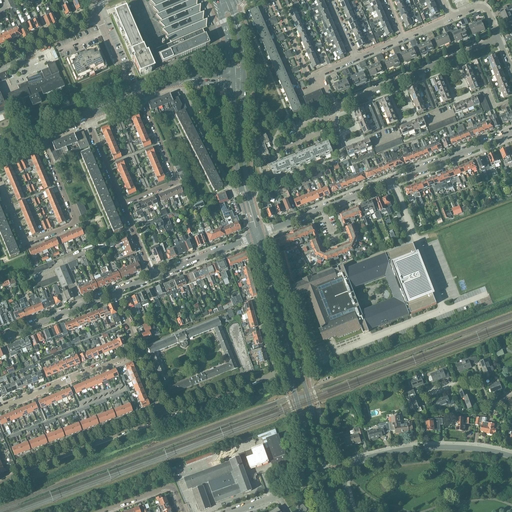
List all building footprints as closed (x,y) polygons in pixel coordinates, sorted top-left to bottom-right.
[(70,13),(71,12),(65,0),(63,0),(65,6),(62,7),(64,13),(65,12),(66,15),(67,16),(69,15),(69,14),(70,13)] [(80,0),(72,0),(74,5),(76,9),(77,10),(78,10),(79,10),(81,9),(82,8),(81,4),(82,4),(80,0)] [(150,0),(150,1),(155,5),(155,6),(153,8),(158,13),(156,16),(161,20),(159,23),(164,27),(165,28),(163,30),(162,30),(167,35),(168,35),(166,38),(165,38),(171,42),(171,43),(156,49),(152,51),(155,57),(158,56),(162,65),(209,45),(203,29),(207,28),(206,27),(207,20),(206,20),(203,20),(204,13),(203,13),(200,13),(200,12),(200,5),(197,5),(197,0),(150,0)] [(310,7),(308,8),(309,11),(313,9),(325,4),(324,2),(324,1),(325,0),(324,0),(315,0),(316,1),(317,4),(310,7)] [(347,1),(341,4),(343,9),(349,7),(355,4),(354,2),(354,1),(348,4),(347,1)] [(373,6),(368,8),(369,11),(381,6),(378,1),(372,3),(373,6)] [(400,11),(411,6),(410,4),(407,5),(406,2),(397,6),(400,11)] [(424,14),(428,12),(430,11),(437,8),(435,3),(428,6),(429,9),(426,10),(426,9),(420,12),(421,15),(422,15),(424,14)] [(325,4),(313,9),(314,12),(317,10),(318,13),(327,10),(325,4)] [(349,7),(343,9),(345,15),(352,12),(351,9),(356,7),(355,4),(349,7)] [(511,5),(504,9),(505,12),(501,13),(502,17),(503,17),(506,23),(507,24),(508,24),(507,23),(511,20),(511,15),(511,14),(511,15),(509,11),(511,10),(511,5)] [(381,6),(369,11),(370,14),(373,13),(373,12),(376,11),(377,14),(383,12),(381,6)] [(402,17),(408,14),(407,11),(412,9),(411,6),(400,11),(402,17)] [(126,8),(115,13),(118,19),(121,26),(123,33),(126,39),(129,46),(132,52),(134,58),(132,58),(131,56),(131,57),(133,60),(134,60),(135,63),(134,64),(140,78),(155,71),(154,68),(152,64),(154,63),(148,49),(147,50),(146,50),(148,53),(148,54),(147,53),(146,54),(143,48),(140,41),(137,34),(134,28),(132,21),(129,15),(126,8)] [(265,25),(262,16),(258,8),(249,11),(251,14),(252,17),(254,22),(255,22),(256,25),(255,26),(257,28),(265,25)] [(437,8),(430,11),(428,12),(428,14),(430,19),(431,20),(437,18),(436,15),(439,14),(440,14),(440,13),(440,11),(439,10),(438,11),(437,8)] [(298,9),(289,12),(292,18),(304,13),(303,11),(303,10),(300,12),(298,9)] [(49,10),(47,11),(49,15),(53,25),(54,25),(55,25),(56,24),(57,23),(53,14),(51,14),(49,10)] [(320,16),(317,17),(318,20),(330,15),(327,10),(318,13),(320,16)] [(46,16),(44,18),(48,27),(50,27),(52,26),(53,25),(49,15),(47,11),(45,12),(46,16)] [(352,12),(345,15),(348,20),(357,16),(356,14),(354,11),(352,12)] [(374,19),(373,19),(374,22),(385,17),(383,12),(377,14),(378,17),(376,18),(374,19)] [(304,13),(292,18),(294,23),(300,21),(299,18),(302,17),(305,16),(305,15),(304,15),(304,13)] [(404,22),(413,19),(416,17),(415,15),(412,16),(410,13),(408,14),(402,17),(404,22)] [(330,15),(318,20),(319,23),(322,22),(323,24),(332,21),(330,15)] [(357,16),(348,20),(350,26),(357,23),(355,20),(361,18),(360,16),(360,15),(357,16)] [(26,17),(23,19),(24,22),(25,22),(29,32),(35,29),(31,19),(29,16),(26,17)] [(37,17),(31,19),(35,29),(41,27),(38,19),(37,17)] [(385,17),(374,22),(375,25),(378,24),(378,23),(381,22),(382,25),(388,23),(386,17),(385,17)] [(413,19),(404,22),(407,28),(413,25),(412,23),(414,22),(413,19)] [(300,21),(294,23),(297,29),(303,26),(308,24),(308,22),(307,21),(304,22),(303,20),(300,21)] [(324,27),(321,28),(322,31),(334,26),(332,21),(323,24),(324,27)] [(475,24),(479,33),(485,30),(481,22),(475,24)] [(357,23),(350,26),(353,31),(365,26),(363,23),(358,26),(357,23)] [(381,29),(377,31),(378,33),(390,28),(388,23),(382,25),(383,28),(381,29)] [(303,26),(297,29),(299,35),(308,31),(307,28),(310,27),(309,24),(308,24),(303,26)] [(479,33),(475,24),(469,27),(473,35),(474,35),(474,36),(475,36),(478,35),(479,34),(479,33)] [(16,25),(11,27),(16,38),(17,37),(18,38),(19,37),(20,36),(21,35),(18,28),(17,26),(16,25)] [(23,30),(21,25),(20,25),(19,26),(24,38),(28,36),(25,29),(23,30)] [(273,41),(269,33),(265,25),(257,28),(258,31),(260,34),(259,34),(261,39),(262,39),(264,42),(263,42),(264,45),(273,41)] [(456,43),(462,40),(459,32),(453,34),(449,25),(446,26),(450,35),(453,34),(453,35),(452,35),(453,37),(454,37),(456,43)] [(334,26),(322,31),(324,34),(327,33),(328,35),(330,34),(337,32),(334,26)] [(365,26),(353,31),(355,37),(362,34),(364,33),(363,30),(365,29),(366,29),(365,26)] [(446,26),(444,27),(447,35),(441,37),(445,45),(451,43),(448,38),(451,37),(450,35),(446,26)] [(10,29),(7,30),(11,40),(12,40),(14,39),(14,38),(16,38),(11,27),(10,28),(10,29)] [(378,33),(374,35),(377,41),(380,39),(379,37),(380,37),(381,35),(386,33),(387,37),(393,34),(390,28),(378,33)] [(6,29),(1,32),(2,34),(6,42),(7,42),(9,42),(9,41),(11,40),(7,30),(6,29)] [(459,32),(462,40),(468,37),(465,29),(459,32)] [(308,31),(299,35),(301,40),(313,35),(313,34),(312,32),(309,34),(308,31)] [(332,37),(326,39),(326,41),(327,42),(339,37),(337,32),(330,34),(332,37)] [(362,34),(355,37),(357,42),(369,37),(368,34),(363,37),(362,34)] [(313,35),(301,40),(304,46),(310,43),(312,42),(311,39),(314,38),(314,37),(313,35)] [(369,37),(357,42),(360,48),(362,47),(363,46),(366,45),(368,44),(367,42),(370,41),(374,39),(373,36),(369,37)] [(339,37),(327,42),(328,45),(332,44),(333,46),(335,45),(341,43),(339,37)] [(445,45),(441,37),(435,40),(438,48),(445,45)] [(428,53),(424,43),(418,46),(418,45),(415,40),(413,41),(417,52),(420,51),(422,55),(423,55),(424,56),(428,54),(428,53)] [(266,51),(268,54),(269,56),(271,59),(270,59),(271,62),(280,58),(273,41),(264,45),(265,48),(266,47),(267,51),(266,51)] [(413,41),(410,42),(413,49),(407,51),(411,60),(417,57),(415,53),(417,52),(413,41)] [(428,53),(434,50),(430,41),(424,43),(428,53)] [(310,43),(304,46),(306,51),(318,46),(317,43),(316,44),(314,45),(312,42),(310,43)] [(336,48),(331,50),(332,53),(335,52),(344,48),(341,43),(335,45),(336,48)] [(85,51),(84,51),(83,51),(81,52),(80,52),(79,53),(79,54),(67,59),(71,69),(71,70),(73,69),(75,72),(73,73),(76,81),(83,78),(82,76),(85,74),(87,77),(86,76),(96,71),(97,73),(97,72),(96,70),(99,69),(100,71),(107,68),(103,60),(102,60),(100,57),(102,56),(100,57),(99,54),(100,53),(97,46),(88,50),(89,51),(86,52),(85,51)] [(318,46),(306,51),(308,57),(315,54),(317,53),(316,50),(319,49),(318,46)] [(411,60),(407,51),(401,54),(398,47),(396,48),(400,59),(403,58),(405,62),(406,62),(406,63),(407,63),(411,62),(411,61),(411,60)] [(344,48),(335,52),(338,57),(339,57),(340,60),(345,58),(343,55),(346,54),(344,48)] [(390,59),(394,67),(394,68),(395,68),(399,67),(399,66),(399,65),(400,64),(398,60),(400,59),(396,48),(393,49),(395,55),(396,55),(396,56),(390,59)] [(315,54),(308,57),(311,62),(319,58),(321,58),(323,57),(321,54),(318,56),(317,53),(315,54)] [(394,67),(390,59),(385,61),(382,54),(379,55),(381,61),(383,65),(385,64),(388,70),(394,67)] [(487,63),(488,65),(490,64),(498,61),(496,55),(488,58),(489,62),(487,63)] [(274,68),(275,70),(276,73),(277,73),(278,76),(277,76),(279,79),(287,75),(280,58),(271,62),(272,65),(273,64),(275,68),(274,68)] [(319,58),(311,62),(313,68),(322,64),(321,61),(319,58)] [(493,70),(501,67),(498,61),(490,64),(493,70)] [(9,104),(30,96),(30,97),(30,98),(33,106),(42,103),(38,94),(43,92),(44,95),(65,86),(62,79),(61,79),(59,73),(55,62),(47,65),(48,68),(41,71),(43,74),(40,75),(40,74),(27,79),(28,82),(18,86),(19,89),(7,94),(8,97),(7,97),(9,104)] [(377,74),(383,72),(380,63),(373,66),(377,74)] [(465,74),(473,71),(470,65),(463,68),(465,74)] [(377,74),(373,66),(367,68),(371,77),(377,74)] [(495,76),(503,73),(501,67),(493,70),(495,76)] [(361,84),(357,75),(352,77),(351,74),(350,74),(348,68),(345,70),(347,75),(351,84),(353,83),(355,86),(355,85),(356,86),(357,86),(361,84)] [(467,80),(475,77),(473,71),(465,74),(467,80)] [(6,72),(0,73),(0,82),(9,79),(7,75),(6,72)] [(361,84),(366,83),(366,82),(366,81),(367,81),(363,72),(357,75),(361,84)] [(497,82),(505,78),(503,73),(495,76),(497,82)] [(281,85),(282,87),(283,90),(284,90),(285,93),(286,96),(295,92),(287,75),(279,79),(280,81),(282,84),(281,85)] [(436,86),(437,86),(445,83),(442,77),(438,78),(438,77),(432,79),(435,86),(436,86)] [(469,86),(477,83),(475,77),(467,80),(469,86)] [(500,87),(507,84),(505,78),(497,82),(500,87)] [(340,82),(344,90),(350,88),(346,79),(340,82)] [(338,93),(344,90),(340,82),(334,85),(338,93)] [(445,83),(437,86),(436,86),(438,92),(439,91),(447,88),(445,83)] [(477,83),(469,86),(472,92),(480,89),(477,83)] [(502,93),(510,90),(507,84),(500,87),(502,93)] [(411,95),(411,96),(419,92),(418,89),(419,89),(417,85),(413,87),(414,88),(409,90),(410,92),(409,92),(410,96),(411,95)] [(441,97),(449,94),(447,88),(439,91),(441,97)] [(502,93),(503,97),(502,97),(503,99),(504,99),(511,96),(510,90),(502,93)] [(302,109),(298,101),(295,92),(286,96),(287,98),(288,98),(289,101),(288,102),(291,107),(292,107),(293,110),(292,110),(293,113),(302,109)] [(419,92),(411,96),(413,101),(421,98),(419,92)] [(171,108),(173,112),(175,111),(174,108),(175,107),(171,98),(170,96),(170,94),(164,97),(167,104),(169,103),(171,108)] [(175,115),(179,113),(184,111),(187,109),(180,95),(179,96),(179,95),(178,94),(176,94),(175,94),(173,96),(172,95),(170,96),(171,98),(175,107),(174,108),(175,111),(173,112),(175,116),(175,115)] [(451,100),(449,94),(441,97),(443,102),(442,103),(442,105),(449,103),(449,101),(451,100)] [(158,99),(162,108),(164,107),(166,112),(166,113),(169,112),(170,111),(167,104),(164,97),(158,99)] [(318,97),(317,98),(314,99),(311,100),(308,101),(308,102),(309,104),(310,106),(312,111),(316,109),(314,104),(320,101),(318,97)] [(471,99),(474,107),(480,105),(477,97),(471,99)] [(383,107),(391,104),(389,98),(381,101),(383,107)] [(421,98),(413,101),(416,107),(424,104),(421,98)] [(153,101),(156,109),(158,108),(160,112),(160,113),(161,116),(165,114),(164,112),(162,108),(158,99),(153,101)] [(465,101),(468,109),(474,107),(471,99),(465,101)] [(155,114),(158,113),(158,112),(156,109),(153,101),(148,104),(151,111),(152,111),(153,111),(155,114)] [(468,109),(465,101),(459,104),(462,111),(468,109)] [(391,104),(383,107),(385,113),(393,109),(391,104)] [(424,104),(416,107),(418,113),(421,112),(422,114),(427,112),(424,104)] [(460,112),(462,111),(459,104),(453,106),(455,109),(453,109),(455,114),(460,112)] [(357,117),(367,113),(366,111),(366,112),(363,105),(358,108),(359,110),(355,111),(356,113),(355,113),(355,114),(356,117),(357,117)] [(506,115),(509,121),(511,119),(511,113),(508,114),(506,109),(505,105),(503,106),(504,110),(506,115)] [(388,118),(395,115),(394,112),(393,109),(385,113),(388,118)] [(187,117),(185,112),(184,111),(179,113),(175,115),(175,116),(183,131),(192,126),(188,120),(190,119),(191,119),(189,116),(187,117)] [(133,122),(140,119),(138,113),(130,116),(133,122)] [(359,123),(367,120),(367,118),(369,117),(367,113),(357,117),(358,119),(357,119),(357,120),(358,122),(359,122),(359,123)] [(509,121),(506,115),(503,116),(502,114),(500,115),(503,124),(509,121)] [(395,115),(388,118),(390,124),(398,121),(395,115)] [(485,120),(489,131),(490,130),(491,131),(492,130),(492,129),(494,129),(489,116),(487,117),(488,119),(485,120)] [(417,120),(420,128),(426,126),(423,118),(417,120)] [(133,122),(135,127),(142,124),(140,119),(133,122)] [(362,129),(370,125),(367,120),(359,123),(362,129)] [(411,123),(414,130),(420,128),(417,120),(411,123)] [(489,131),(485,120),(480,122),(484,133),(486,132),(487,132),(488,132),(488,131),(489,131)] [(479,134),(475,124),(473,125),(472,122),(469,123),(475,136),(477,135),(477,136),(479,135),(479,134)] [(484,133),(480,122),(475,124),(479,134),(481,134),(482,134),(483,133),(484,133)] [(406,125),(409,133),(414,130),(411,123),(406,125)] [(467,130),(470,138),(471,138),(472,138),(473,137),(475,136),(469,123),(468,123),(469,127),(467,128),(468,130),(467,130)] [(142,124),(135,127),(137,132),(144,129),(142,124)] [(370,125),(362,129),(364,135),(372,131),(370,125)] [(403,135),(409,133),(406,125),(400,127),(401,131),(399,131),(401,136),(403,135)] [(103,134),(110,131),(108,126),(101,129),(103,134)] [(183,131),(187,139),(191,146),(199,141),(196,135),(197,135),(198,134),(197,131),(195,132),(192,126),(183,131)] [(144,129),(137,132),(139,138),(146,135),(144,129)] [(456,144),(452,132),(450,129),(448,130),(450,135),(448,136),(448,137),(450,141),(452,145),(453,145),(454,145),(455,145),(455,144),(456,144)] [(112,137),(110,131),(103,134),(105,140),(112,137)] [(452,132),(456,144),(458,143),(459,143),(460,143),(460,142),(461,142),(458,134),(455,135),(454,131),(452,132)] [(63,139),(58,142),(61,149),(63,154),(64,154),(68,152),(66,147),(72,145),(77,142),(79,147),(80,150),(83,149),(89,146),(83,132),(74,136),(74,135),(68,137),(63,139)] [(258,149),(257,150),(262,161),(271,158),(265,144),(270,143),(266,133),(255,138),(258,146),(257,147),(258,149)] [(146,135),(139,138),(142,143),(148,140),(146,135)] [(105,140),(108,145),(114,142),(112,137),(105,140)] [(448,137),(441,140),(445,148),(451,146),(449,141),(450,141),(448,137)] [(433,138),(438,151),(440,150),(440,151),(441,150),(442,149),(439,142),(437,143),(435,138),(433,138)] [(369,139),(363,142),(366,150),(372,147),(369,139)] [(148,140),(142,143),(141,143),(144,148),(151,145),(149,140),(148,140)] [(191,146),(195,154),(198,161),(207,157),(204,151),(205,150),(206,149),(206,150),(204,146),(204,147),(202,148),(199,141),(191,146)] [(63,154),(61,149),(58,142),(52,144),(48,146),(55,161),(64,158),(63,154)] [(108,145),(110,150),(117,147),(114,142),(108,145)] [(363,142),(357,144),(360,152),(366,150),(363,142)] [(313,161),(323,157),(326,156),(326,155),(329,154),(330,155),(333,153),(329,143),(324,145),(324,146),(320,147),(320,146),(319,145),(317,146),(318,147),(309,151),(313,161)] [(424,143),(428,155),(430,154),(431,154),(432,154),(432,153),(433,153),(430,146),(427,147),(426,143),(424,143)] [(357,144),(351,146),(355,154),(360,152),(357,144)] [(355,154),(351,146),(346,149),(349,157),(355,154)] [(112,155),(119,152),(117,147),(110,150),(112,155)] [(145,151),(147,157),(154,154),(152,148),(145,151)] [(407,148),(404,149),(410,162),(412,161),(412,162),(413,161),(414,161),(414,160),(411,153),(409,154),(407,148)] [(415,149),(419,159),(421,158),(422,158),(423,158),(423,157),(424,157),(421,149),(418,150),(417,148),(415,149)] [(502,151),(500,152),(505,164),(508,163),(511,161),(511,154),(509,156),(507,152),(506,149),(505,149),(505,148),(503,149),(503,150),(502,150),(502,151)] [(80,154),(84,163),(87,170),(96,166),(93,160),(94,160),(95,159),(96,159),(94,156),(92,157),(89,150),(80,154)] [(294,169),(303,165),(307,164),(306,163),(310,161),(310,162),(313,161),(309,151),(304,153),(304,154),(301,155),(300,154),(300,153),(298,154),(298,155),(289,159),(294,169)] [(114,161),(121,158),(124,157),(123,154),(120,155),(119,152),(112,155),(114,161)] [(394,152),(391,153),(394,160),(392,161),(395,168),(396,168),(397,168),(398,168),(398,167),(399,166),(394,154),(395,154),(394,152)] [(384,161),(382,162),(385,172),(387,171),(387,172),(388,171),(389,171),(390,170),(384,153),(382,154),(384,161)] [(389,159),(386,153),(384,153),(390,170),(392,169),(393,170),(394,169),(394,168),(395,168),(392,161),(391,158),(389,159)] [(394,154),(399,166),(401,165),(402,166),(403,165),(404,164),(401,157),(398,158),(397,153),(395,154),(394,154)] [(490,156),(488,157),(492,167),(490,168),(490,169),(491,171),(493,177),(497,175),(495,170),(496,170),(496,168),(495,165),(494,163),(497,162),(498,164),(501,163),(500,161),(498,155),(495,156),(494,154),(493,154),(493,153),(492,153),(490,154),(490,155),(490,156)] [(147,157),(150,162),(156,159),(154,154),(147,157)] [(33,163),(39,160),(37,155),(31,157),(33,163)] [(198,161),(203,170),(206,176),(215,172),(212,166),(213,165),(214,165),(212,161),(212,162),(210,163),(207,157),(198,161)] [(482,158),(476,160),(480,169),(481,171),(482,171),(485,170),(486,169),(487,171),(488,170),(490,170),(490,169),(490,168),(489,168),(487,163),(485,164),(482,158)] [(150,162),(152,167),(159,164),(156,159),(150,162)] [(270,167),(271,170),(274,177),(287,172),(287,171),(290,169),(291,170),(294,169),(289,159),(285,161),(285,162),(281,163),(281,162),(280,161),(278,162),(279,163),(270,167)] [(378,159),(375,160),(381,174),(383,173),(384,173),(385,172),(382,162),(379,163),(378,159)] [(367,160),(365,161),(371,177),(373,177),(374,177),(375,177),(375,176),(376,175),(373,168),(370,169),(367,160)] [(115,164),(118,169),(125,166),(123,161),(115,164)] [(365,161),(360,163),(361,165),(363,164),(366,171),(364,172),(367,179),(368,179),(369,179),(369,178),(371,177),(365,161)] [(470,163),(469,164),(471,171),(477,169),(474,162),(473,162),(471,163),(470,163)] [(271,170),(270,167),(269,163),(261,166),(264,173),(271,170)] [(159,164),(152,167),(154,172),(161,169),(159,164)] [(356,164),(354,165),(361,181),(362,181),(363,181),(364,181),(365,180),(366,180),(363,172),(360,173),(359,170),(356,164)] [(465,165),(463,166),(466,174),(471,171),(469,164),(468,164),(466,165),(465,165)] [(354,165),(353,166),(355,172),(356,175),(353,176),(356,183),(357,183),(358,183),(359,183),(359,182),(361,181),(354,165)] [(13,171),(10,166),(4,169),(6,174),(13,171)] [(87,170),(91,179),(94,186),(103,182),(100,176),(101,175),(102,175),(101,172),(99,173),(96,166),(87,170)] [(118,169),(120,174),(127,171),(125,166),(118,169)] [(458,168),(461,176),(464,183),(466,182),(463,175),(466,174),(463,166),(462,166),(460,167),(460,168),(458,168)] [(453,170),(452,171),(455,178),(456,181),(457,182),(458,185),(461,184),(458,177),(461,176),(458,168),(457,168),(455,169),(455,170),(453,170)] [(161,169),(154,172),(156,177),(163,175),(161,169)] [(267,180),(274,177),(271,170),(264,173),(267,180)] [(449,172),(447,173),(452,185),(454,184),(454,183),(457,182),(456,181),(455,178),(452,171),(452,170),(450,171),(449,172)] [(15,177),(13,171),(6,174),(9,179),(15,177)] [(120,174),(122,179),(129,177),(127,171),(120,174)] [(206,176),(214,192),(222,187),(219,181),(220,180),(221,180),(222,180),(220,177),(218,178),(215,172),(206,176)] [(349,173),(347,174),(352,185),(353,185),(354,185),(355,184),(356,183),(353,176),(352,173),(350,175),(349,173)] [(443,175),(442,175),(448,189),(453,187),(452,185),(447,173),(446,173),(445,173),(443,174),(443,175)] [(156,177),(156,178),(153,179),(156,184),(158,183),(165,180),(163,174),(163,175),(156,177)] [(346,176),(343,177),(344,180),(347,187),(348,187),(349,187),(350,187),(350,186),(352,185),(347,174),(346,175),(346,176)] [(438,177),(437,177),(442,189),(445,188),(446,190),(448,189),(442,175),(441,175),(440,175),(438,176),(438,177)] [(11,185),(17,182),(15,177),(9,179),(11,185)] [(124,185),(131,182),(129,177),(122,179),(124,185)] [(340,177),(338,178),(343,189),(344,188),(345,189),(346,188),(346,187),(347,187),(344,180),(342,180),(341,177),(340,177)] [(432,179),(435,186),(436,190),(440,189),(440,190),(442,189),(437,177),(436,177),(435,177),(433,178),(432,179)] [(333,178),(330,178),(332,184),(329,185),(332,193),(333,193),(334,193),(335,192),(338,191),(335,183),(333,178)] [(436,190),(435,186),(432,179),(430,179),(429,179),(427,180),(427,181),(430,188),(433,187),(435,192),(437,191),(436,190)] [(424,190),(430,188),(427,181),(425,182),(424,181),(422,182),(422,183),(421,183),(424,190)] [(19,188),(17,182),(11,185),(13,190),(19,188)] [(48,182),(42,184),(44,190),(51,187),(48,182)] [(94,186),(98,195),(100,201),(109,198),(107,191),(108,191),(109,191),(107,187),(107,188),(105,188),(103,182),(94,186)] [(124,185),(127,190),(133,187),(131,182),(124,185)] [(417,185),(416,185),(419,192),(424,190),(421,183),(420,184),(419,183),(417,184),(417,185)] [(411,187),(414,195),(415,198),(418,197),(419,198),(421,197),(419,192),(416,185),(414,186),(413,186),(412,186),(411,187)] [(133,187),(127,190),(126,190),(129,195),(136,192),(134,187),(133,187)] [(175,189),(177,195),(178,198),(182,196),(182,198),(184,197),(183,193),(180,187),(175,189)] [(408,188),(405,189),(407,193),(406,193),(407,195),(408,195),(408,197),(408,198),(409,200),(412,198),(413,200),(414,202),(416,201),(415,198),(414,195),(411,187),(409,188),(408,188)] [(327,188),(324,189),(322,190),(324,197),(330,194),(327,188)] [(45,192),(47,198),(54,195),(51,189),(45,192)] [(169,191),(175,205),(177,204),(174,197),(177,195),(175,189),(169,191)] [(310,189),(309,189),(310,192),(311,194),(313,201),(319,199),(316,192),(314,193),(313,191),(312,192),(310,189)] [(324,197),(322,190),(316,192),(319,199),(324,197)] [(170,198),(173,205),(175,205),(169,191),(164,194),(166,200),(170,198)] [(225,192),(216,196),(219,204),(224,202),(228,201),(225,192)] [(24,198),(22,193),(15,196),(18,201),(24,198)] [(166,200),(164,194),(158,196),(161,202),(163,206),(165,205),(164,204),(168,203),(166,200)] [(313,201),(311,194),(305,196),(308,203),(313,201)] [(305,196),(300,199),(302,205),(308,203),(305,196)] [(384,198),(382,199),(385,205),(386,209),(387,212),(389,215),(392,214),(389,207),(391,206),(388,197),(388,196),(387,197),(386,196),(384,197),(384,198)] [(149,200),(152,206),(153,208),(156,207),(157,209),(159,208),(157,204),(155,197),(149,200)] [(237,197),(229,197),(229,205),(232,205),(232,209),(237,209),(237,197)] [(378,199),(376,200),(379,208),(380,212),(382,211),(383,213),(387,212),(386,209),(385,205),(382,199),(381,198),(381,197),(380,197),(378,198),(378,199)] [(100,201),(104,211),(107,217),(116,214),(113,207),(114,207),(115,206),(115,207),(115,206),(114,203),(112,204),(109,198),(100,201)] [(290,204),(288,199),(282,201),(286,211),(287,212),(292,209),(290,204)] [(302,205),(300,199),(294,201),(296,208),(302,205)] [(27,206),(25,200),(18,203),(21,209),(27,206)] [(278,206),(275,207),(278,214),(279,215),(281,214),(281,213),(284,212),(283,212),(286,211),(282,201),(280,202),(277,203),(278,206)] [(376,212),(374,209),(371,201),(369,202),(368,202),(367,203),(366,204),(370,214),(371,214),(373,213),(373,212),(376,212)] [(139,204),(141,210),(142,213),(146,211),(147,214),(149,213),(144,202),(139,204)] [(139,211),(141,210),(139,204),(133,206),(137,216),(140,215),(139,211)] [(371,216),(371,214),(370,214),(366,204),(365,204),(364,204),(363,205),(360,206),(363,213),(364,214),(366,219),(367,218),(371,216)] [(269,209),(266,211),(269,218),(270,218),(273,217),(272,217),(275,216),(271,205),(268,206),(269,209)] [(363,217),(361,214),(359,207),(358,207),(357,207),(354,208),(357,216),(359,215),(360,218),(363,217)] [(344,212),(348,220),(350,219),(351,222),(353,221),(349,210),(344,212)] [(225,219),(227,218),(230,217),(232,221),(236,232),(238,231),(240,231),(240,230),(241,230),(239,227),(241,227),(237,216),(234,218),(231,211),(223,215),(225,219)] [(348,220),(344,212),(341,213),(340,214),(344,225),(346,224),(345,221),(348,220)] [(107,217),(114,233),(123,230),(120,223),(121,223),(122,222),(121,219),(120,219),(121,219),(118,220),(116,214),(107,217)] [(171,225),(169,220),(167,215),(164,216),(161,218),(165,227),(168,226),(171,225)] [(63,216),(56,219),(59,225),(65,222),(63,216)] [(136,225),(141,224),(146,221),(144,218),(144,217),(139,219),(137,219),(134,220),(136,225)] [(146,227),(155,224),(159,235),(166,232),(160,218),(144,224),(146,227)] [(225,219),(226,223),(231,234),(236,232),(232,221),(228,223),(227,218),(225,219)] [(231,234),(226,223),(224,224),(223,222),(221,223),(226,236),(231,234)] [(0,225),(0,233),(1,235),(4,242),(13,238),(10,232),(11,231),(12,231),(11,228),(9,229),(6,223),(0,225)] [(225,236),(220,223),(218,224),(219,227),(219,229),(217,230),(220,238),(221,238),(222,237),(223,237),(225,236)] [(307,227),(310,235),(313,234),(314,237),(316,236),(312,225),(307,227)] [(353,225),(345,228),(347,234),(349,233),(348,232),(349,231),(350,232),(357,229),(357,227),(354,228),(353,225)] [(217,230),(214,231),(212,226),(209,227),(214,240),(216,239),(217,239),(219,239),(219,238),(220,238),(217,230)] [(38,233),(36,227),(30,230),(32,236),(38,233)] [(212,241),(214,240),(209,227),(204,229),(209,242),(210,242),(212,241)] [(78,237),(84,235),(81,228),(75,231),(78,237)] [(301,238),(304,238),(305,240),(307,240),(307,239),(303,229),(298,231),(301,238)] [(347,234),(349,238),(357,235),(356,232),(358,231),(357,229),(350,232),(349,231),(348,232),(349,233),(347,234)] [(511,273),(480,284),(461,229),(448,233),(471,303),(511,289),(511,273)] [(75,231),(70,233),(73,240),(78,237),(75,231)] [(293,233),(296,240),(299,239),(300,242),(302,241),(301,238),(298,231),(293,233)] [(70,233),(65,235),(68,242),(73,240),(70,233)] [(202,245),(197,234),(193,236),(198,247),(202,245)] [(60,237),(62,244),(68,242),(65,235),(60,237)] [(350,240),(350,242),(356,244),(358,238),(357,235),(349,238),(350,240)] [(122,243),(123,244),(131,241),(130,237),(128,238),(127,236),(114,241),(116,245),(121,243),(122,243)] [(182,237),(187,251),(190,250),(190,251),(192,250),(192,249),(193,249),(191,246),(194,245),(191,238),(186,240),(184,236),(182,237)] [(279,238),(283,246),(285,245),(286,248),(288,247),(284,236),(279,238)] [(178,243),(182,253),(183,253),(184,253),(185,253),(185,252),(187,251),(182,237),(180,238),(181,242),(178,243)] [(4,242),(10,258),(19,254),(17,248),(18,247),(19,247),(17,243),(17,244),(15,245),(13,238),(4,242)] [(279,238),(274,240),(277,251),(280,250),(279,247),(283,246),(279,238)] [(50,241),(53,248),(59,245),(56,239),(50,241)] [(311,245),(308,246),(309,248),(317,245),(317,244),(318,244),(319,245),(320,245),(318,239),(310,243),(311,245)] [(125,250),(133,246),(131,241),(123,244),(125,250)] [(180,254),(182,253),(178,243),(178,242),(176,243),(177,246),(174,247),(177,255),(178,255),(179,255),(180,255),(180,254)] [(349,243),(346,244),(349,252),(353,250),(354,249),(354,247),(357,248),(358,245),(356,244),(350,242),(349,243)] [(321,249),(320,245),(319,245),(318,244),(317,244),(317,245),(309,248),(310,250),(312,249),(314,252),(321,249)] [(413,244),(400,249),(388,254),(388,255),(386,256),(386,255),(345,271),(352,289),(386,276),(394,299),(361,312),(369,331),(409,315),(409,314),(411,313),(411,314),(437,304),(433,295),(435,294),(419,252),(417,253),(413,244)] [(158,245),(150,248),(154,256),(157,263),(163,261),(161,256),(162,256),(158,245)] [(87,255),(97,251),(99,250),(98,248),(95,249),(94,246),(85,250),(87,255)] [(136,252),(133,246),(125,250),(127,255),(136,252)] [(344,257),(346,256),(343,248),(342,248),(342,247),(343,247),(342,246),(337,248),(340,256),(343,255),(344,257)] [(167,248),(166,249),(167,251),(168,254),(166,255),(168,260),(176,256),(173,249),(170,250),(169,247),(167,248)] [(31,257),(37,254),(34,248),(29,250),(31,257)] [(337,248),(333,249),(334,250),(332,251),(333,252),(334,252),(337,260),(339,259),(338,257),(340,256),(337,248)] [(320,260),(321,258),(324,252),(322,251),(321,249),(314,252),(315,256),(317,256),(316,258),(320,260)] [(333,249),(328,252),(331,259),(334,258),(334,261),(337,260),(334,252),(333,252),(332,251),(334,250),(333,249)] [(244,252),(241,254),(244,261),(246,260),(247,263),(249,262),(246,251),(244,252)] [(325,253),(324,252),(321,258),(324,259),(327,261),(331,259),(328,252),(325,253)] [(135,263),(134,264),(138,272),(141,271),(140,269),(142,268),(137,255),(133,257),(134,258),(135,262),(135,263)] [(234,256),(232,257),(235,265),(237,264),(238,267),(241,266),(237,256),(236,255),(234,256)] [(79,259),(80,262),(81,264),(84,263),(85,266),(88,265),(85,257),(79,259)] [(72,262),(74,267),(78,266),(77,263),(80,262),(79,259),(76,260),(72,262)] [(224,260),(215,264),(221,277),(222,280),(228,278),(225,270),(227,269),(224,260)] [(138,272),(134,264),(129,266),(132,274),(138,272)] [(215,264),(211,266),(214,275),(217,274),(219,278),(221,277),(215,264)] [(59,281),(62,288),(62,289),(64,293),(67,301),(74,298),(71,290),(66,292),(65,288),(73,284),(65,266),(55,270),(57,276),(59,281)] [(111,271),(115,282),(116,281),(117,281),(118,280),(121,279),(117,269),(118,269),(116,266),(113,267),(115,272),(112,273),(111,271)] [(124,268),(127,276),(132,274),(129,266),(124,268)] [(211,266),(206,268),(212,284),(217,282),(214,275),(211,266)] [(243,271),(240,272),(241,275),(252,272),(251,266),(246,268),(243,268),(243,269),(243,271)] [(363,333),(364,334),(369,332),(369,331),(361,312),(352,289),(345,271),(343,266),(338,268),(338,270),(334,271),(332,267),(311,276),(311,278),(304,281),(304,283),(291,288),(295,297),(308,292),(322,329),(321,329),(322,330),(320,331),(324,341),(328,340),(329,339),(332,338),(333,338),(337,336),(338,338),(338,339),(361,330),(362,329),(363,333)] [(103,268),(109,284),(112,283),(114,283),(114,282),(115,282),(111,271),(108,272),(106,267),(103,268)] [(109,284),(103,268),(101,269),(103,274),(100,275),(104,286),(105,286),(106,286),(107,285),(109,284)] [(127,276),(124,268),(118,270),(122,279),(127,276)] [(206,268),(201,269),(205,278),(207,278),(209,282),(211,286),(213,286),(212,284),(206,268)] [(201,269),(197,271),(203,286),(205,285),(203,279),(205,278),(201,269)] [(197,271),(192,273),(196,285),(197,286),(200,285),(201,287),(202,290),(204,289),(203,286),(197,271)] [(192,273),(187,275),(193,289),(194,292),(196,291),(195,288),(194,286),(196,285),(192,273)] [(104,286),(100,275),(99,274),(96,276),(95,274),(93,275),(98,288),(101,287),(103,287),(103,286),(104,286)] [(187,275),(183,277),(186,286),(189,285),(191,290),(193,289),(187,275)] [(92,281),(88,283),(92,291),(92,290),(94,291),(95,289),(98,288),(92,276),(90,277),(92,281)] [(183,277),(178,279),(184,293),(188,291),(186,286),(183,277)] [(83,279),(81,280),(82,283),(86,293),(88,292),(90,292),(91,291),(92,291),(88,283),(85,284),(83,279)] [(178,279),(173,281),(179,293),(181,292),(184,298),(186,298),(184,293),(178,279)] [(169,282),(168,283),(174,298),(176,297),(175,294),(178,294),(173,281),(172,281),(171,281),(170,281),(169,282)] [(82,283),(77,285),(76,285),(80,295),(81,295),(83,295),(84,294),(86,293),(82,283)] [(164,285),(163,285),(168,297),(170,296),(172,300),(174,300),(174,298),(168,283),(166,283),(164,284),(164,285)] [(54,286),(61,303),(64,302),(65,302),(66,302),(67,301),(64,293),(60,295),(56,285),(54,286)] [(156,289),(154,290),(156,294),(157,294),(158,296),(165,293),(162,285),(161,286),(161,285),(158,286),(158,287),(156,288),(156,289)] [(55,294),(54,295),(55,297),(53,298),(56,305),(57,305),(59,304),(60,304),(61,303),(54,286),(52,287),(55,294)] [(153,289),(146,292),(148,296),(149,300),(154,298),(157,308),(161,307),(158,299),(157,297),(153,289)] [(43,292),(49,308),(52,307),(53,307),(54,307),(54,306),(55,306),(51,298),(48,299),(46,295),(46,294),(45,291),(43,292)] [(39,299),(40,302),(41,303),(44,310),(45,310),(47,310),(47,309),(49,308),(43,292),(41,293),(43,298),(39,299)] [(144,293),(138,295),(142,306),(145,305),(148,303),(146,297),(144,293)] [(32,306),(35,314),(35,313),(36,314),(38,313),(38,312),(39,312),(34,300),(33,296),(33,295),(30,296),(33,305),(32,306)] [(137,295),(131,297),(135,306),(134,306),(138,315),(140,314),(138,309),(142,308),(140,304),(137,295)] [(240,296),(230,300),(232,303),(233,306),(243,302),(240,296)] [(39,298),(37,299),(34,300),(39,312),(41,311),(42,312),(43,311),(43,310),(44,310),(41,303),(40,302),(39,298)] [(128,299),(125,300),(128,307),(127,308),(130,315),(133,313),(131,306),(134,305),(131,298),(130,298),(129,298),(128,298),(128,299)] [(22,307),(21,308),(24,318),(26,317),(26,318),(28,317),(28,316),(29,316),(22,299),(20,300),(22,307)] [(12,312),(9,313),(6,305),(7,305),(5,301),(3,302),(4,305),(11,323),(13,322),(13,323),(15,322),(15,321),(16,321),(12,312)] [(14,303),(14,304),(20,319),(22,319),(23,319),(24,318),(21,308),(19,308),(18,306),(17,305),(16,302),(14,303)] [(30,307),(28,302),(25,303),(27,308),(30,315),(32,315),(33,315),(34,315),(34,314),(35,314),(32,306),(30,307)] [(242,308),(242,309),(243,314),(246,313),(253,311),(251,302),(244,304),(245,307),(242,308)] [(12,305),(12,306),(14,311),(12,312),(16,321),(17,321),(19,321),(19,320),(20,319),(14,304),(12,305)] [(2,306),(3,308),(0,309),(0,310),(2,312),(6,325),(7,324),(8,325),(9,324),(10,323),(11,323),(4,305),(2,306)] [(111,315),(115,325),(116,327),(121,325),(120,322),(118,317),(117,318),(115,314),(117,314),(114,305),(113,305),(112,305),(108,306),(111,315)] [(111,315),(108,306),(108,307),(107,307),(105,307),(105,308),(102,309),(106,318),(108,317),(108,316),(111,315)] [(106,318),(102,309),(100,310),(99,310),(98,310),(98,311),(97,311),(100,319),(104,318),(106,318)] [(91,313),(95,322),(97,321),(97,320),(100,319),(97,311),(96,312),(96,311),(94,312),(91,313)] [(248,319),(245,320),(246,323),(247,323),(256,321),(253,311),(246,313),(248,319)] [(95,322),(91,313),(89,314),(88,314),(87,315),(86,316),(89,323),(93,322),(93,323),(95,322)] [(89,323),(86,316),(85,316),(85,315),(83,316),(83,317),(81,318),(84,326),(86,325),(89,323)] [(175,337),(147,348),(150,354),(154,362),(164,388),(167,396),(197,384),(195,377),(171,387),(157,352),(178,343),(178,344),(179,343),(180,345),(180,346),(181,347),(182,348),(183,348),(184,348),(185,348),(186,347),(187,346),(187,345),(187,344),(187,343),(187,342),(186,340),(187,340),(187,339),(214,329),(227,362),(228,364),(197,376),(200,382),(230,370),(231,371),(237,368),(235,362),(221,326),(220,324),(225,322),(226,322),(229,321),(227,316),(184,333),(184,332),(175,336),(175,337)] [(84,326),(81,318),(78,319),(77,318),(76,319),(76,320),(75,320),(78,328),(82,326),(82,327),(84,326)] [(78,328),(75,320),(74,320),(72,320),(72,321),(69,322),(73,331),(75,330),(75,329),(78,328)] [(256,321),(247,323),(250,332),(256,330),(255,327),(257,327),(256,321)] [(64,324),(67,332),(71,331),(73,331),(69,322),(67,323),(65,323),(65,324),(64,324)] [(59,326),(62,334),(63,337),(68,335),(67,332),(64,324),(63,325),(63,324),(61,325),(59,326)] [(63,337),(62,334),(59,326),(58,327),(57,326),(56,327),(54,328),(58,339),(63,337)] [(55,339),(57,340),(58,339),(54,328),(51,329),(49,329),(49,330),(48,330),(51,338),(54,337),(55,339)] [(46,340),(49,339),(50,342),(51,342),(53,341),(51,338),(48,330),(46,331),(44,331),(44,332),(43,333),(46,340)] [(249,336),(245,337),(246,342),(250,341),(254,340),(261,338),(259,332),(256,332),(256,330),(250,332),(250,334),(252,334),(253,337),(249,338),(249,336)] [(149,331),(142,334),(144,340),(153,337),(152,334),(150,335),(149,331)] [(45,340),(42,333),(41,333),(39,334),(36,335),(39,343),(45,340)] [(30,337),(36,353),(39,352),(37,345),(39,344),(36,336),(35,336),(34,335),(33,336),(33,337),(31,338),(31,337),(30,337)] [(23,341),(27,351),(32,349),(28,338),(23,341)] [(116,340),(119,347),(125,345),(122,338),(116,340)] [(255,345),(252,346),(253,349),(262,347),(261,344),(262,344),(261,338),(254,340),(255,345)] [(18,343),(21,350),(22,353),(27,351),(23,341),(22,340),(19,341),(19,342),(18,343)] [(111,343),(114,349),(119,347),(116,340),(111,343)] [(17,351),(21,350),(18,343),(17,343),(17,342),(16,342),(14,343),(14,344),(12,345),(15,352),(16,355),(18,354),(17,351)] [(106,345),(109,352),(114,349),(111,343),(106,345)] [(16,355),(15,352),(12,345),(7,347),(11,357),(16,355)] [(101,347),(103,354),(109,352),(106,345),(101,347)] [(95,349),(98,356),(103,354),(101,347),(95,349)] [(261,348),(251,351),(252,354),(257,352),(260,363),(267,361),(264,350),(262,351),(261,348)] [(90,351),(93,358),(98,356),(95,349),(92,350),(92,349),(90,350),(90,351)] [(85,354),(88,360),(93,358),(90,351),(85,354)] [(88,360),(85,354),(85,353),(79,356),(82,362),(82,363),(84,362),(88,361),(88,360)] [(60,363),(63,371),(68,369),(67,369),(75,366),(80,364),(79,362),(76,356),(60,363)] [(459,372),(471,368),(470,366),(474,364),(472,358),(468,359),(468,361),(464,362),(456,365),(459,372)] [(488,363),(488,362),(487,359),(480,362),(484,374),(491,372),(491,371),(494,371),(491,362),(488,363)] [(51,375),(55,374),(58,372),(59,373),(63,371),(60,363),(43,370),(47,378),(52,376),(51,375)] [(127,371),(134,368),(132,363),(125,366),(127,371)] [(129,376),(136,373),(134,368),(127,371),(129,376)] [(431,375),(433,382),(446,377),(445,375),(448,374),(446,368),(442,369),(443,370),(431,375)] [(42,369),(37,371),(38,373),(35,374),(38,381),(44,379),(42,376),(45,375),(42,369)] [(110,372),(113,378),(114,381),(116,379),(115,377),(118,376),(115,369),(110,372)] [(34,372),(33,373),(33,375),(30,376),(33,383),(34,385),(37,383),(36,382),(38,381),(35,374),(34,372)] [(105,374),(108,381),(113,378),(110,372),(105,374)] [(136,373),(129,376),(132,381),(138,379),(136,373)] [(29,374),(24,376),(25,378),(28,386),(33,383),(30,376),(29,374)] [(102,383),(108,381),(105,374),(100,376),(102,383)] [(420,375),(412,378),(413,380),(410,381),(413,388),(423,384),(420,375)] [(94,378),(97,385),(102,383),(100,376),(94,378)] [(20,381),(22,388),(28,386),(25,378),(20,381)] [(89,380),(92,387),(97,385),(94,378),(89,380)] [(138,379),(132,381),(134,387),(140,384),(138,379)] [(499,382),(489,386),(491,393),(502,389),(501,387),(505,386),(502,379),(498,380),(499,382)] [(84,383),(87,389),(92,387),(89,380),(84,383)] [(9,385),(12,392),(17,390),(14,383),(13,381),(11,382),(12,384),(9,385)] [(14,383),(17,390),(22,388),(20,381),(14,383)] [(79,385),(82,392),(87,389),(84,383),(79,385)] [(140,384),(134,387),(136,392),(143,389),(140,384)] [(4,387),(7,394),(12,392),(9,385),(4,387)] [(79,385),(73,387),(76,394),(82,392),(79,385)] [(471,394),(468,396),(465,388),(459,391),(462,398),(464,397),(468,409),(475,407),(471,394)] [(64,391),(67,398),(73,395),(70,389),(64,391)] [(143,389),(136,392),(138,397),(145,394),(143,389)] [(59,393),(62,400),(67,398),(64,391),(59,393)] [(54,395),(57,402),(62,400),(59,393),(54,395)] [(145,394),(138,397),(140,402),(147,400),(145,394)] [(415,394),(409,396),(411,400),(412,400),(415,410),(416,410),(417,412),(424,412),(425,407),(422,406),(419,397),(416,397),(415,394)] [(57,402),(54,395),(49,397),(52,404),(51,404),(52,406),(54,405),(54,403),(57,402)] [(51,404),(52,404),(49,397),(44,400),(46,406),(51,404)] [(433,402),(432,408),(438,408),(450,404),(451,406),(454,405),(453,401),(452,397),(448,399),(447,397),(433,402)] [(44,400),(38,402),(41,409),(46,406),(44,400)] [(147,400),(140,402),(140,403),(142,408),(149,405),(147,400)] [(35,403),(30,405),(33,412),(38,410),(35,403)] [(132,412),(130,404),(122,407),(125,415),(132,412)] [(25,408),(27,414),(33,412),(30,405),(25,408)] [(114,410),(117,417),(125,415),(122,407),(114,410)] [(19,410),(22,417),(27,414),(25,408),(19,410)] [(14,412),(17,419),(22,417),(19,410),(14,412)] [(115,418),(112,411),(105,413),(108,421),(115,418)] [(9,414),(12,421),(17,419),(14,412),(9,414)] [(97,416),(100,424),(108,421),(105,413),(97,416)] [(4,416),(6,423),(12,421),(9,414),(4,416)] [(391,431),(395,431),(395,434),(404,433),(404,434),(409,433),(409,432),(414,431),(413,431),(412,422),(401,424),(400,416),(391,417),(392,423),(389,423),(390,431),(391,430),(391,431)] [(98,425),(95,417),(88,420),(91,427),(98,425)] [(477,417),(475,426),(479,427),(479,426),(481,426),(480,431),(487,433),(487,435),(493,436),(493,434),(495,434),(496,430),(494,429),(495,424),(488,423),(489,419),(477,417)] [(456,424),(458,424),(458,427),(456,426),(456,431),(463,431),(463,430),(465,430),(465,424),(470,424),(471,419),(464,418),(456,418),(456,424)] [(426,423),(427,431),(434,431),(434,430),(436,430),(436,431),(440,431),(440,425),(443,425),(442,419),(439,419),(424,420),(424,423),(426,423)] [(80,423),(83,430),(91,427),(88,420),(80,423)] [(81,431),(78,423),(71,426),(74,434),(81,431)] [(373,431),(369,432),(371,440),(375,439),(379,439),(378,438),(383,437),(382,435),(385,434),(384,433),(391,432),(389,423),(385,424),(386,426),(378,428),(379,431),(373,432),(373,431)] [(63,429),(66,437),(74,434),(71,426),(63,429)] [(64,437),(61,430),(54,433),(57,440),(64,437)] [(46,435),(49,443),(57,440),(54,433),(46,435)] [(288,462),(286,455),(279,435),(267,439),(267,440),(267,441),(270,448),(267,449),(273,467),(274,467),(273,467),(287,462),(288,462)] [(339,437),(341,444),(345,443),(346,446),(357,443),(357,444),(361,443),(358,435),(354,436),(355,436),(349,438),(349,437),(346,438),(345,435),(339,437)] [(47,444),(44,436),(37,439),(40,447),(47,444)] [(29,442),(32,449),(40,447),(37,439),(29,442)] [(30,450),(27,443),(20,445),(23,453),(30,450)] [(12,448),(15,456),(23,453),(20,445),(12,448)] [(239,454),(240,457),(231,461),(231,462),(185,479),(189,489),(193,488),(193,490),(201,511),(211,508),(203,484),(207,482),(208,483),(209,483),(216,503),(242,493),(243,494),(252,491),(244,467),(250,465),(251,469),(270,462),(263,445),(239,454)] [(159,504),(160,507),(168,503),(166,497),(162,499),(161,496),(156,498),(157,501),(159,500),(160,503),(159,504)] [(301,500),(298,504),(303,509),(307,505),(301,500)] [(168,503),(160,507),(158,507),(159,511),(163,511),(170,509),(168,503)]
